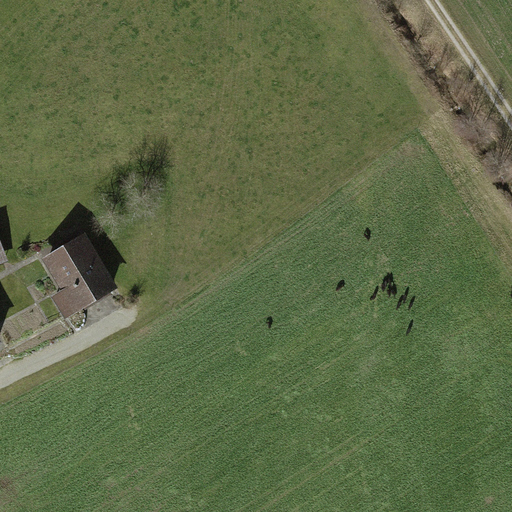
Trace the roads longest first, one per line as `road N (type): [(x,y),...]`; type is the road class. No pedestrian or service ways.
road 1 (track): [(511,114),(434,0)]
road 2 (unclassified): [(0,377),(115,318)]
